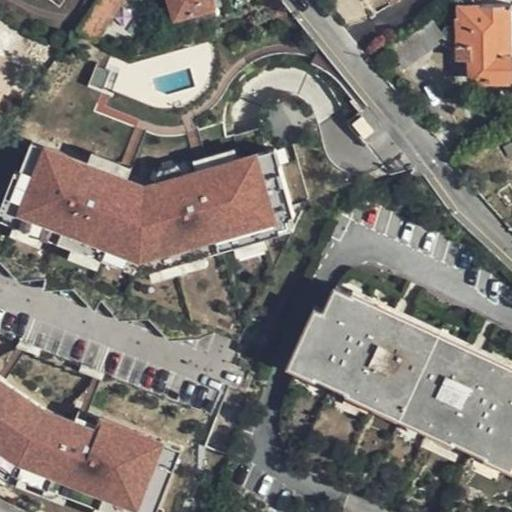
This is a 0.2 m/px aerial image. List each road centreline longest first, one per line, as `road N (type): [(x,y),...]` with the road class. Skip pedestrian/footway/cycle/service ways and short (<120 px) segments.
road 1 (residential): [(308,0),(438,168),(511,240)]
road 2 (unknown): [(511,286),(401,238),(364,243),(336,272),(297,354)]
